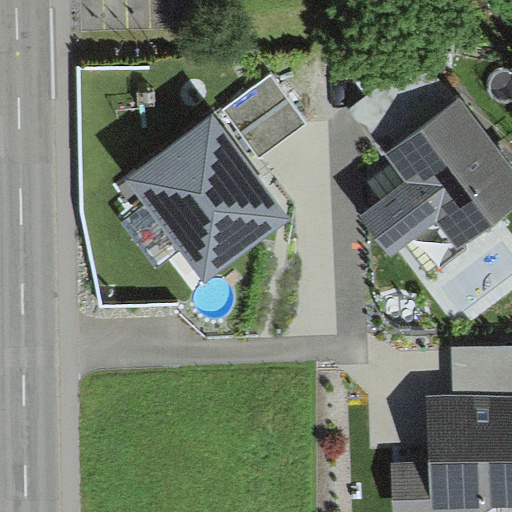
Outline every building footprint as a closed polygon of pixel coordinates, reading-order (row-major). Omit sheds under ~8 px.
[(438,47),(406,47),(406,71),(438,70),(438,47)] [(271,73),(225,107),(260,156),(307,122),(271,73)] [(511,210),(511,168),(458,98),(387,151),(409,180),(360,217),(390,256),(441,218),(463,247),(511,210)] [(287,217),(213,118),(133,178),(207,277),(287,217)] [(511,346),(452,350),(454,394),(427,395),(428,463),(394,464),(394,499),(431,499),(430,511),(484,511),(494,508),(511,507),(511,346)]
